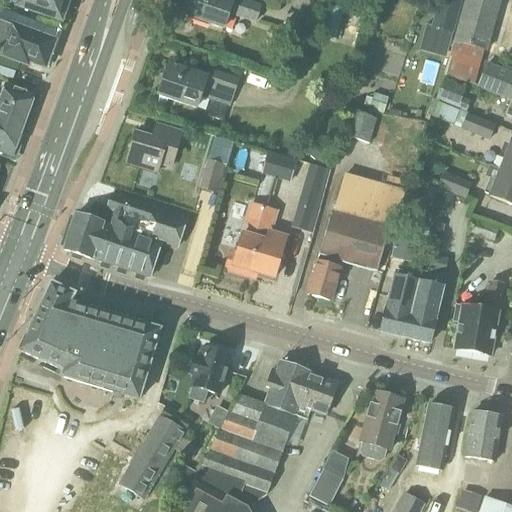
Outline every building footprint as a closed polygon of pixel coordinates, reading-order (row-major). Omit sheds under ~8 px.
[(0,0),(7,2),(17,6),(16,8),(59,23),(67,0),(0,0)] [(216,0),(191,0),(185,18),(222,32),(228,15),(254,24),(259,9),(233,0),(217,0),(216,0)] [(437,0),(430,29),(452,35),(461,0),(437,0)] [(464,0),(460,18),(491,26),(498,1),(493,0),(464,0)] [(491,26),(460,18),(453,43),(484,51),(491,26)] [(300,26),(287,22),(279,46),(292,50),(300,26)] [(0,55),(2,56),(1,57),(26,66),(27,62),(43,69),(52,44),(12,29),(12,30),(0,25),(0,55)] [(209,72),(207,79),(168,66),(158,97),(195,110),(199,98),(228,108),(237,82),(209,72)] [(511,103),(505,117),(511,120),(511,76),(487,66),(478,89),(511,103)] [(444,82),(435,103),(465,115),(469,104),(461,100),(465,91),(444,82)] [(0,153),(11,157),(33,97),(4,87),(0,99),(0,153)] [(383,115),(388,99),(373,95),(369,111),(383,115)] [(458,113),(437,104),(431,118),(429,117),(426,124),(440,129),(442,124),(452,128),(458,113)] [(346,139),(369,145),(375,122),(352,116),(346,139)] [(493,129),(467,118),(462,131),(487,142),(493,129)] [(170,169),(180,136),(163,131),(160,144),(142,138),(142,137),(133,134),(131,142),(132,142),(125,166),(156,175),(159,166),(170,169)] [(326,150),(315,140),(303,153),(315,163),(326,150)] [(499,173),(511,177),(511,147),(510,147),(499,173)] [(270,156),(264,176),(288,183),(294,164),(270,156)] [(195,192),(215,197),(223,168),(202,163),(195,192)] [(511,208),(511,177),(499,173),(495,183),(490,181),(484,194),(489,197),(489,199),(511,208)] [(444,174),(438,188),(464,199),(470,185),(444,174)] [(343,177),(333,216),(330,215),(307,297),(329,303),(337,273),(339,274),(342,264),(376,273),(388,232),(392,233),(403,192),(343,177)] [(63,251),(101,264),(106,246),(108,247),(118,216),(126,218),(131,203),(111,196),(106,212),(112,214),(107,228),(74,216),(63,251)] [(185,221),(131,203),(126,218),(118,216),(108,247),(106,246),(101,264),(127,272),(148,279),(160,244),(157,243),(158,240),(176,246),(175,249),(176,250),(185,221)] [(318,210),(297,204),(290,229),(311,235),(318,210)] [(244,272),(273,281),(287,233),(288,232),(288,230),(287,229),(287,227),(286,226),(285,225),(284,224),(282,223),(281,223),(279,223),(278,223),(276,224),(275,225),(274,226),(273,227),(273,229),(271,228),(272,226),(271,226),(274,215),(258,210),(254,222),(252,222),(247,239),(241,237),(235,256),(230,255),(225,272),(242,278),(244,272)] [(497,232),(472,221),(467,231),(492,243),(497,232)] [(430,258),(427,272),(443,276),(447,262),(430,258)] [(404,339),(419,274),(419,273),(406,270),(405,275),(395,272),(388,300),(386,299),(383,310),(385,311),(380,334),(404,339)] [(444,280),(419,274),(404,339),(428,345),(433,323),(436,323),(438,313),(436,312),(444,280)] [(458,323),(454,350),(489,357),(502,286),(490,284),(488,299),(481,298),(479,311),(462,308),(462,307),(456,306),(453,322),(458,323)] [(69,304),(72,296),(49,286),(19,353),(62,372),(60,379),(137,403),(158,333),(75,308),(75,306),(69,304)] [(218,396),(229,359),(226,358),(224,352),(217,350),(213,354),(202,350),(198,363),(193,362),(189,376),(193,377),(191,388),(192,388),(189,400),(203,404),(207,393),(218,396)] [(247,511),(246,508),(266,496),(293,418),(294,417),(309,376),(310,374),(279,363),(276,372),(271,370),(264,390),(269,392),(263,406),(238,397),(195,478),(176,511),(247,511)] [(336,386),(309,376),(294,417),(306,422),(310,411),(324,417),(336,386)] [(359,443),(360,443),(356,455),(359,460),(376,465),(382,462),(385,450),(388,451),(402,402),(373,393),(359,443)] [(441,467),(443,456),(446,444),(453,412),(427,407),(420,439),(421,439),(416,462),(419,465),(438,469),(441,467)] [(166,409),(159,419),(119,486),(143,500),(173,449),(187,457),(194,445),(182,438),(184,434),(191,424),(166,409)] [(500,419),(471,414),(464,458),(493,462),(500,419)] [(181,467),(173,481),(185,488),(194,474),(181,467)] [(322,471),(308,498),(328,508),(342,481),(322,471)] [(456,510),(463,511),(475,511),(479,499),(461,493),(456,510)] [(419,511),(423,507),(403,496),(394,511),(419,511)] [(511,511),(511,509),(485,498),(480,511),(511,511)]
